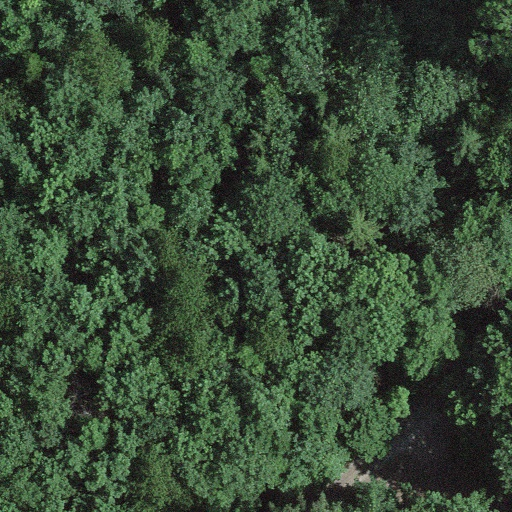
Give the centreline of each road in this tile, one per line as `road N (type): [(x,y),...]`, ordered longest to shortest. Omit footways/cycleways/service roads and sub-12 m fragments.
road 1 (track): [(414,444),(511,365)]
road 2 (track): [(312,511),(414,444)]
